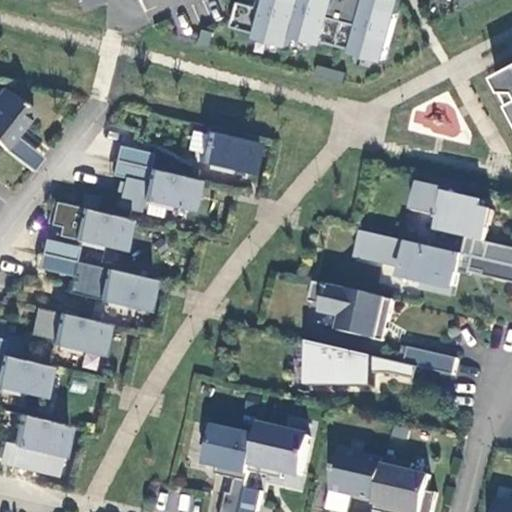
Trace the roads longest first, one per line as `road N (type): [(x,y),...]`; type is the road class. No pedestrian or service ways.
road 1 (residential): [(0,231),(98,102)]
road 2 (residential): [(464,511),(491,409),(511,377)]
